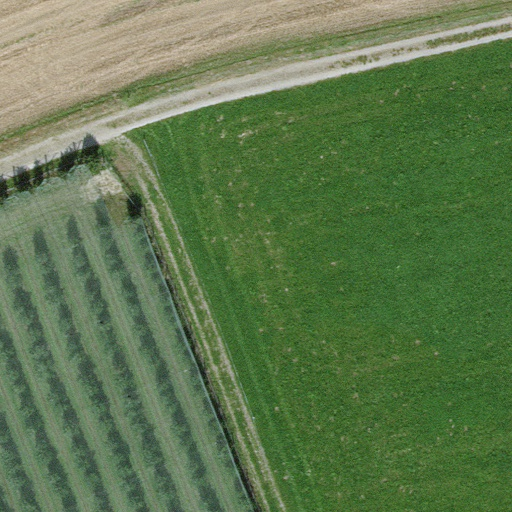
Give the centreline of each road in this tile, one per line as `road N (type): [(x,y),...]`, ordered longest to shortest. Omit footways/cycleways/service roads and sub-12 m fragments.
road 1 (track): [(280,511),(130,124),(0,173)]
road 2 (track): [(130,124),(511,26)]
